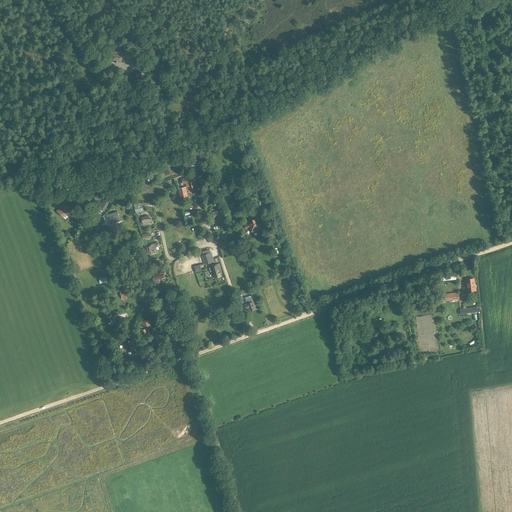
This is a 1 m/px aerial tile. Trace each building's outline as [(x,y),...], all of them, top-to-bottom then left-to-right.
[(112,60),(121,63),(124,51),(120,51),(119,55),(113,54),(112,60)] [(143,76),(139,70),(129,76),(133,82),(143,76)] [(155,179),(150,174),(147,177),(152,182),(155,179)] [(247,180),(234,185),(236,190),(248,186),(247,180)] [(145,184),(143,190),(150,193),(150,190),(153,191),(154,188),(145,184)] [(186,193),(187,193),(186,188),(179,189),(180,194),(182,194),(182,197),(187,197),(186,193)] [(219,202),(215,192),(211,194),(212,197),(210,198),(212,202),(215,200),(216,203),(219,202)] [(107,198),(100,209),(104,212),(111,200),(107,198)] [(67,204),(65,202),(57,211),(63,217),(66,214),(66,213),(68,211),(69,212),(71,210),(66,205),(67,204)] [(143,211),(142,205),(134,206),(136,213),(143,211)] [(219,221),(223,219),(220,210),(212,213),(214,219),(218,218),(219,221)] [(117,212),(107,215),(110,225),(120,221),(117,212)] [(151,219),(149,219),(148,216),(142,218),(143,225),(147,224),(147,223),(152,222),(151,219)] [(250,228),(251,232),(258,230),(255,222),(245,226),(246,229),(250,228)] [(221,237),(223,243),(230,241),(229,233),(225,234),(226,236),(221,237)] [(101,241),(92,245),(95,252),(104,247),(101,241)] [(151,245),(151,246),(147,248),(148,254),(151,254),(150,252),(157,250),(156,247),(158,246),(157,243),(151,245)] [(202,255),(205,265),(215,262),(212,252),(202,255)] [(212,267),(209,268),(210,272),(213,271),(215,278),(221,276),(219,272),(221,272),(219,264),(211,266),(212,267)] [(467,284),(467,291),(476,290),(475,283),(474,283),(473,278),(466,279),(467,284)] [(127,298),(124,288),(119,289),(122,300),(127,298)] [(459,299),(458,293),(442,294),(443,301),(459,299)] [(244,305),(246,309),(249,308),(250,312),(253,311),(253,310),(255,310),(253,302),(247,304),(244,305)] [(480,307),(460,309),(460,315),(481,312),(480,307)] [(125,327),(122,320),(116,322),(119,329),(125,327)] [(151,325),(149,320),(142,322),(144,328),(151,325)] [(117,333),(115,326),(109,328),(111,335),(117,333)] [(135,345),(133,340),(126,342),(129,350),(135,348),(134,346),(135,345)]
